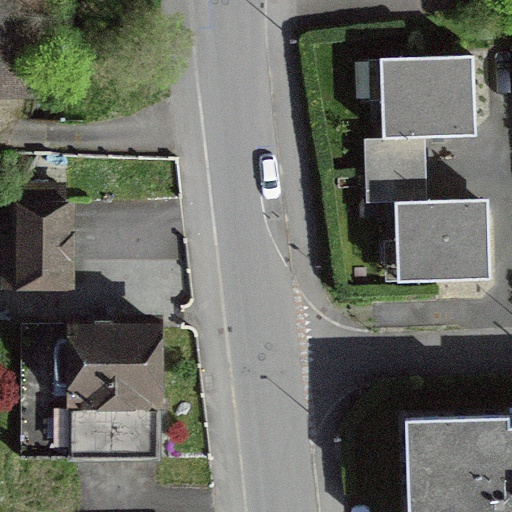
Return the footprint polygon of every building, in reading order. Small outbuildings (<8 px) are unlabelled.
[(0,0),(0,104),(33,104),(31,0),(0,0)] [(369,105),(381,105),(382,141),(382,147),(426,146),(477,144),(475,62),(387,65),(386,61),(368,62),(369,105)] [(394,209),(428,208),(426,146),(382,147),(382,141),(364,142),(366,207),(394,206),(394,209)] [(76,293),(76,206),(67,206),(67,183),(21,183),(21,206),(16,206),(16,236),(2,236),(2,292),(16,292),(16,296),(71,296),(71,293),(76,293)] [(396,287),(396,291),(492,289),(490,206),(428,208),(394,209),(395,245),(384,245),(385,288),(396,287)] [(166,416),(164,321),(129,322),(128,308),(91,309),(92,324),(19,325),(22,463),(67,462),(67,468),(162,466),(161,416),(166,416)] [(511,511),(511,414),(405,417),(407,511),(511,511)]
